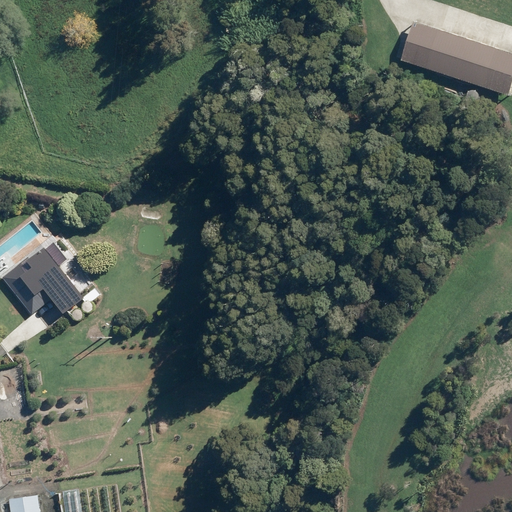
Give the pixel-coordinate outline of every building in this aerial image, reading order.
[(389,33),(370,33),(369,72),(388,73),(389,33)] [(85,295),(46,244),(4,275),(33,313),(56,296),(66,310),(85,295)] [(33,451),(29,422),(0,425),(0,451),(0,455),(33,451)] [(34,456),(11,459),(15,487),(38,484),(34,456)] [(44,511),(41,493),(11,497),(13,511),(44,511)]
